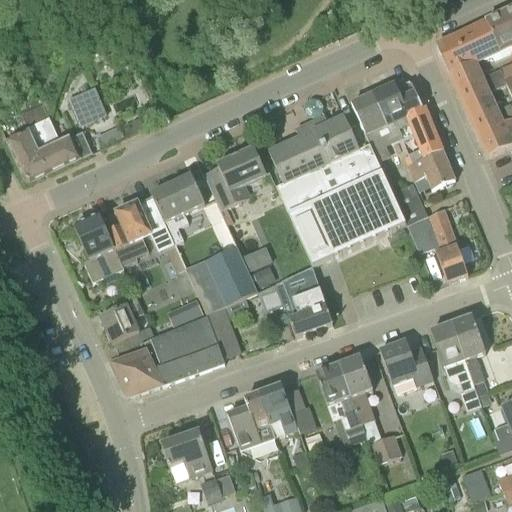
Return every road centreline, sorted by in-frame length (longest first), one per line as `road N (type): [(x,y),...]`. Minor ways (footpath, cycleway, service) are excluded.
road 1 (residential): [(23,217),(418,36)]
road 2 (residential): [(122,436),(270,366),(511,278)]
road 3 (residential): [(511,268),(418,36)]
road 4 (residential): [(122,436),(23,217)]
